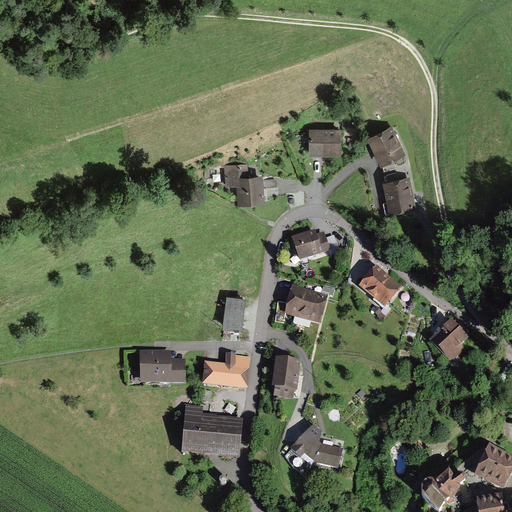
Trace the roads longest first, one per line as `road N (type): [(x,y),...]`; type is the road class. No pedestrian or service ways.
road 1 (residential): [(255,511),(244,478),(249,401),(269,253),(290,219),(322,212),(344,223),(423,294),(511,347)]
road 2 (track): [(483,329),(453,273),(432,156),(433,99),(404,41),(366,25),(183,14),(152,22)]
